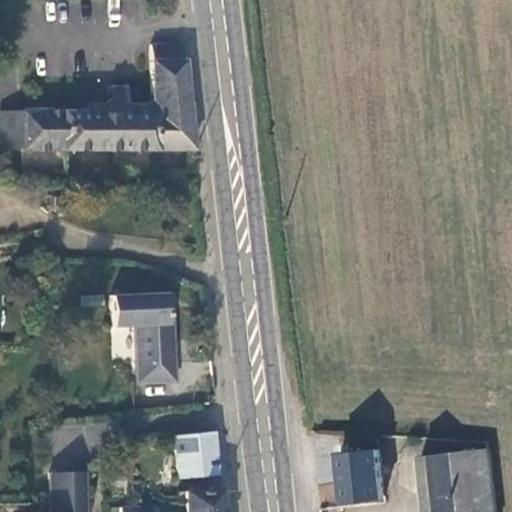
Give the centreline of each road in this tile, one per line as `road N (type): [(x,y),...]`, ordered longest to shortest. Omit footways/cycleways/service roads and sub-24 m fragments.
road 1 (secondary): [(202,0),(259,511)]
road 2 (secondary): [(288,511),(232,0)]
